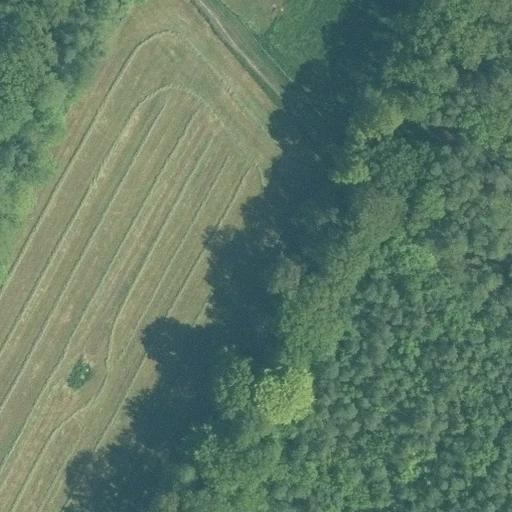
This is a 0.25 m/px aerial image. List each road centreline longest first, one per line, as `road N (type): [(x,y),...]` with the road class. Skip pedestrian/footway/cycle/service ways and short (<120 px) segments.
road 1 (track): [(179,511),(358,173)]
road 2 (track): [(450,0),(358,173)]
